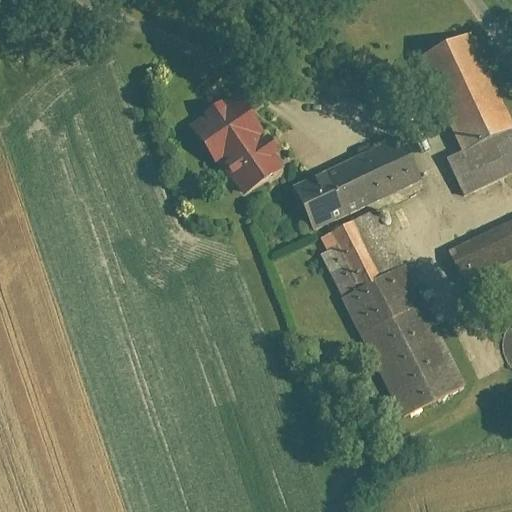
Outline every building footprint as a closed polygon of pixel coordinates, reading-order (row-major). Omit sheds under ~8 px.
[(422,63),(465,158),(511,137),(511,123),(474,40),(422,63)] [(201,125),(244,199),(286,175),(243,101),(201,125)] [(511,140),(452,169),(468,203),(511,182),(511,140)] [(294,195),(315,238),(424,186),(404,143),(294,195)] [(406,423),(469,392),(383,217),(319,248),(406,423)] [(511,233),(451,262),(465,291),(511,269),(511,233)]
